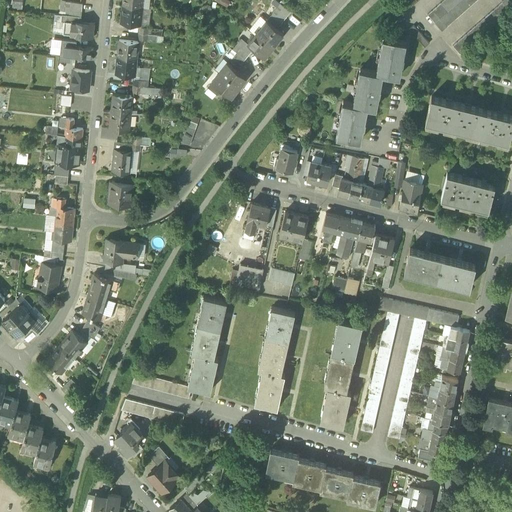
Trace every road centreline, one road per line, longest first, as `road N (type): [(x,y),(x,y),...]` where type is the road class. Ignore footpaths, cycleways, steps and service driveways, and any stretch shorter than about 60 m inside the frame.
road 1 (residential): [(338,0),(172,201),(126,221),(86,218)]
road 2 (residential): [(253,180),(502,246)]
road 3 (residential): [(452,476),(211,411)]
road 4 (residential): [(452,476),(502,246)]
road 5 (residential): [(86,218),(109,0)]
road 6 (residential): [(19,363),(160,511)]
road 7 (residential): [(19,363),(60,321),(86,218)]
road 8 (residential): [(511,80),(437,53),(412,76),(400,126)]
